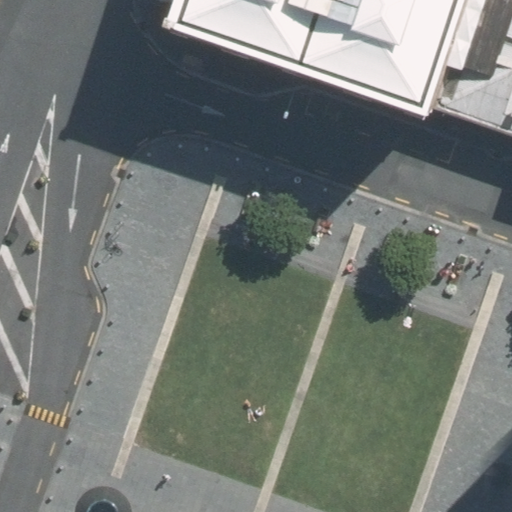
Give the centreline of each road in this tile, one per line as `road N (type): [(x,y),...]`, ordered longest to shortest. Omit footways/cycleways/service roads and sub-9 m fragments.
road 1 (residential): [(45,54),(511,213)]
road 2 (residential): [(45,54),(62,306),(47,410),(11,511)]
road 3 (residential): [(0,180),(45,54)]
